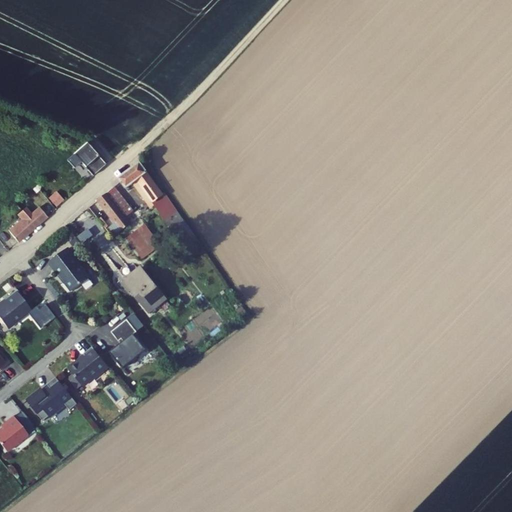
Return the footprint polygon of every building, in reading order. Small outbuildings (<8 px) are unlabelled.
[(91,173),(105,161),(87,140),(73,151),(91,173)] [(163,190),(143,160),(135,167),(127,172),(133,181),(141,176),(155,196),(163,190)] [(115,188),(126,206),(123,208),(132,220),(137,210),(119,185),(115,188)] [(108,225),(116,235),(132,220),(123,208),(111,189),(100,198),(115,219),(108,225)] [(56,190),(48,197),(56,206),(64,199),(56,190)] [(194,234),(163,190),(155,196),(186,241),(194,234)] [(39,208),(36,210),(32,204),(28,199),(16,208),(18,211),(14,214),(22,222),(8,234),(15,242),(46,216),(39,208)] [(141,225),(125,237),(141,259),(157,247),(141,225)] [(89,229),(69,239),(73,246),(92,236),(89,229)] [(49,260),(55,268),(54,268),(59,274),(59,273),(72,289),(88,276),(66,247),(49,260)] [(160,301),(168,295),(155,280),(143,264),(136,269),(160,301)] [(147,311),(160,301),(136,269),(123,281),(147,311)] [(4,299),(0,302),(0,318),(5,326),(16,318),(17,319),(30,309),(21,296),(22,296),(16,288),(3,298),(4,299)] [(110,351),(123,367),(147,348),(134,333),(137,330),(128,318),(112,331),(119,340),(122,337),(124,340),(110,351)] [(109,365),(93,345),(84,352),(86,354),(78,360),(79,361),(70,368),(83,384),(95,375),(95,376),(109,365)] [(66,404),(70,409),(78,403),(56,376),(48,384),(50,387),(45,391),(42,388),(27,400),(43,420),(57,409),(58,410),(66,404)] [(0,428),(0,443),(6,451),(28,434),(13,415),(5,421),(7,423),(0,428)]
